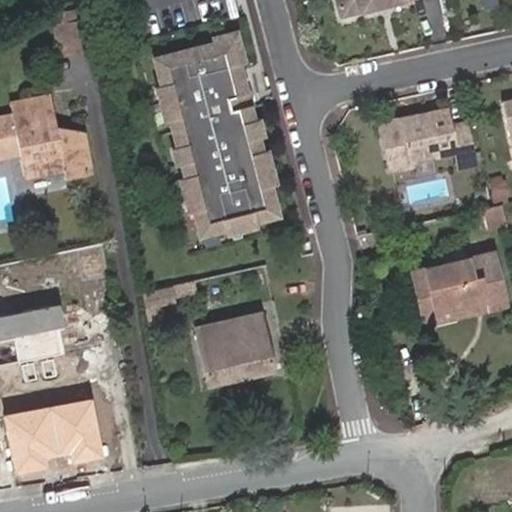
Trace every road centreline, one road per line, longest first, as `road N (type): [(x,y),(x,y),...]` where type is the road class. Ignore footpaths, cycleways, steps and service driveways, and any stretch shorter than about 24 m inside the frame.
road 1 (residential): [(300,97),(335,252),(335,329),(364,462)]
road 2 (residential): [(26,511),(364,462)]
road 3 (residential): [(511,53),(300,97)]
